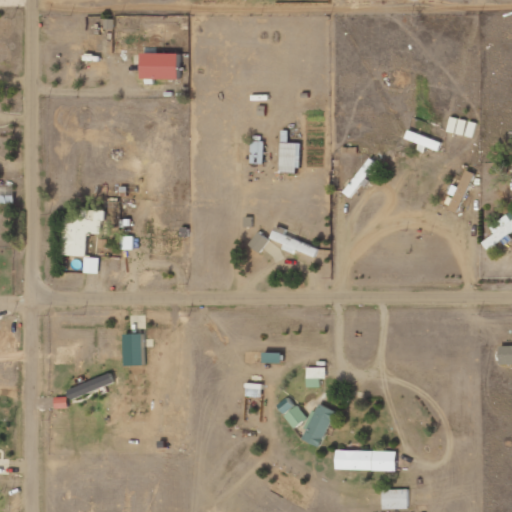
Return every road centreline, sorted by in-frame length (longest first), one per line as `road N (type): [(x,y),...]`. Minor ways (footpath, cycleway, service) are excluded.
road 1 (residential): [(35,511),(33,0)]
road 2 (residential): [(511,295),(35,297)]
